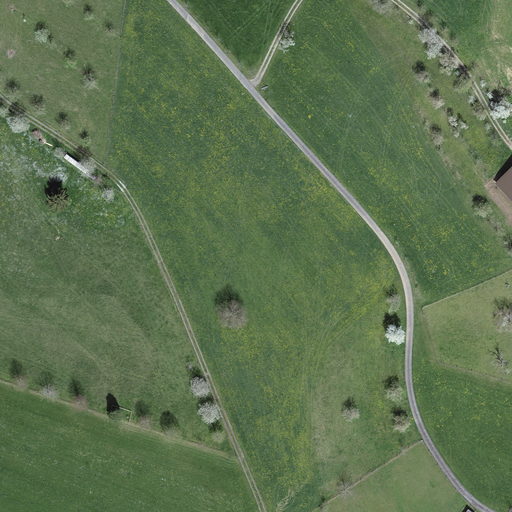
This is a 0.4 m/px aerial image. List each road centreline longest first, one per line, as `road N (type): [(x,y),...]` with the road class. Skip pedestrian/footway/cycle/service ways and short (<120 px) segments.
road 1 (track): [(483,511),(446,472),(413,412),(418,282),(399,210),(249,91)]
road 2 (track): [(263,511),(133,204),(103,169),(0,97)]
road 3 (track): [(390,0),(455,60),(511,148)]
